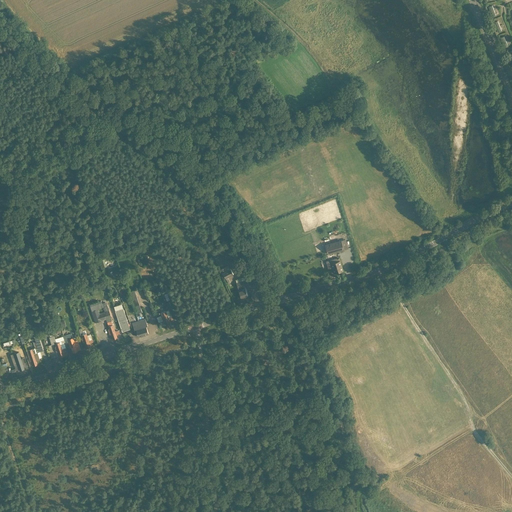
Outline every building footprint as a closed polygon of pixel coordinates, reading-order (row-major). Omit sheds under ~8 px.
[(348,248),(345,239),(341,240),(325,244),(328,254),(348,248)] [(343,270),(341,265),(339,257),(326,261),(328,268),(332,267),(334,272),(343,270)] [(224,267),(221,269),(222,273),(226,278),(228,283),(230,282),(227,277),(234,274),(230,268),(230,269),(226,271),(224,268),(224,267)] [(246,279),(236,283),(238,288),(238,290),(241,297),(248,295),(245,287),(244,286),(248,284),(247,280),(247,279),(246,280),(246,279)] [(135,290),(128,292),(135,310),(141,308),(135,290)] [(110,310),(107,303),(111,302),(110,300),(107,301),(102,303),(103,307),(105,312),(110,310)] [(103,307),(102,303),(101,301),(90,305),(92,311),(98,309),(103,307)] [(123,308),(115,310),(116,311),(122,331),(130,329),(123,309),(123,308)] [(110,310),(105,312),(99,313),(98,309),(92,311),(96,322),(106,319),(111,317),(112,317),(110,310)] [(162,315),(161,315),(163,321),(164,320),(166,325),(170,323),(169,320),(173,319),(172,316),(168,317),(167,314),(166,310),(162,312),(161,312),(162,315)] [(112,339),(113,339),(117,338),(116,334),(119,333),(119,330),(116,331),(111,317),(106,319),(109,329),(108,329),(109,333),(110,333),(112,339)] [(145,319),(139,321),(143,335),(149,333),(146,326),(148,326),(145,319)] [(143,335),(139,321),(132,323),(134,330),(136,329),(137,332),(136,332),(137,333),(138,336),(143,335)] [(57,350),(58,350),(60,356),(67,354),(64,342),(65,342),(63,336),(55,339),(54,335),(53,336),(52,331),(49,332),(51,337),(49,337),(52,345),(56,344),(57,347),(55,347),(57,350)] [(73,352),(81,350),(78,340),(74,341),(72,333),(64,336),(66,343),(69,343),(70,346),(71,345),(73,352)] [(93,342),(91,337),(90,334),(87,335),(86,333),(82,335),(83,338),(82,338),(83,342),(84,341),(86,348),(91,346),(89,343),(93,342)] [(35,348),(27,350),(30,359),(31,358),(32,360),(33,365),(37,364),(36,360),(40,359),(39,358),(42,357),(40,351),(43,350),(38,335),(34,336),(36,342),(33,342),(35,348)] [(19,352),(11,354),(14,364),(18,363),(20,370),(24,368),(24,367),(28,366),(26,361),(25,357),(21,359),(19,352)]
